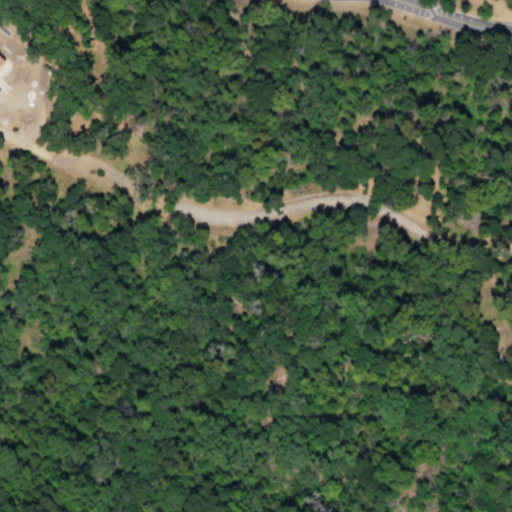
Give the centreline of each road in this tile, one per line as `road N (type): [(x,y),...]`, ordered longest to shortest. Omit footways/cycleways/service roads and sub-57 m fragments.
road 1 (residential): [(0,132),(187,212),(237,219),(349,198),(367,202)]
road 2 (residential): [(367,202),(429,239),(511,257)]
road 3 (residential): [(511,28),(391,0)]
